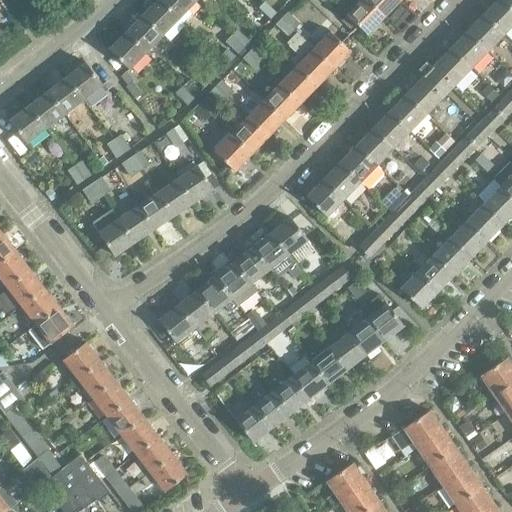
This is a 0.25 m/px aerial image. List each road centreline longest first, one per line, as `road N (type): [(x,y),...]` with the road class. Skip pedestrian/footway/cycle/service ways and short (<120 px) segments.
road 1 (unclassified): [(458,0),(243,218),(107,312)]
road 2 (unclassified): [(249,497),(413,374),(511,277)]
road 3 (unclassified): [(249,497),(107,312)]
road 4 (unclassified): [(107,312),(0,172)]
road 5 (unclassified): [(116,0),(0,90)]
